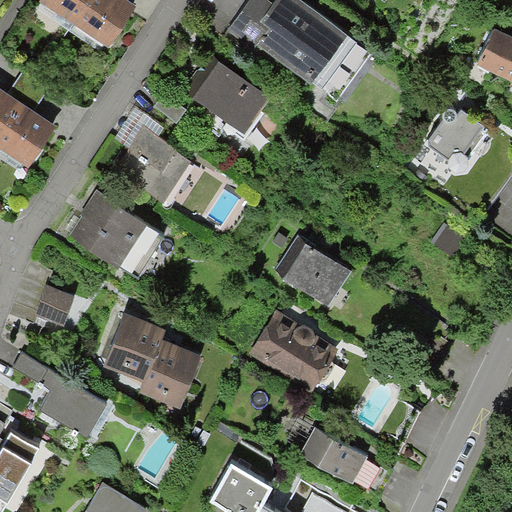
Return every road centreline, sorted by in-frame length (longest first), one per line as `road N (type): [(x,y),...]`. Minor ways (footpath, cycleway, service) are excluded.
road 1 (residential): [(17,246),(179,0)]
road 2 (residential): [(425,511),(511,337)]
